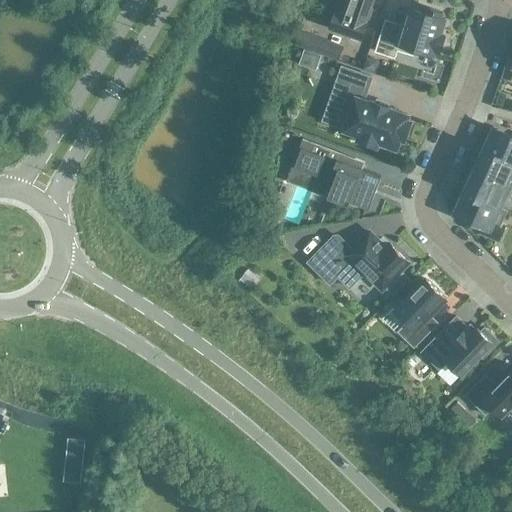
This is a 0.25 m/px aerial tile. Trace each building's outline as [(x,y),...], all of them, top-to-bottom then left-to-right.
[(365,22),(372,0),(336,0),(333,10),(338,12),(338,13),(337,12),(332,27),(361,37),(366,23),(365,22)] [(440,52),(445,36),(440,35),(445,18),(442,17),(443,13),(427,8),(426,12),(409,7),(403,26),(386,21),(376,51),(395,57),(397,49),(413,54),(414,49),(434,55),(435,50),(440,52)] [(322,55),(327,42),(312,36),(307,49),(322,55)] [(364,100),(372,77),(342,67),(329,104),(351,112),(345,130),(361,135),(359,140),(377,147),(379,142),(397,148),(400,138),(405,140),(412,122),(407,120),(408,116),(390,109),(391,107),(373,101),(372,103),(364,100)] [(511,136),(495,129),(491,137),(489,135),(483,147),(486,148),(485,150),(511,162),(511,136)] [(369,209),(381,176),(361,168),(360,170),(355,168),(355,167),(343,163),(343,164),(337,162),(340,155),(341,153),(303,139),(292,167),(329,180),(323,196),(348,205),(350,201),(369,209)] [(511,162),(485,150),(482,157),(479,156),(474,168),(477,169),(475,171),(511,187),(511,162)] [(511,187),(475,171),(474,174),(472,173),(467,184),(469,185),(466,192),(508,211),(508,210),(500,206),(508,187),(511,188),(511,187)] [(508,211),(466,192),(465,194),(463,193),(457,205),(460,206),(456,214),(485,227),(482,231),(498,238),(503,227),(501,226),(508,211)] [(409,262),(390,244),(386,248),(370,232),(351,251),(335,235),(308,263),(330,284),(349,265),(360,277),(365,272),(382,289),(409,262)] [(409,278),(404,273),(387,290),(392,296),(409,278)] [(425,320),(446,299),(426,279),(416,290),(404,302),(396,310),(408,322),(397,332),(414,348),(434,329),(425,320)] [(404,302),(416,290),(408,283),(396,295),(404,302)] [(473,333),(457,317),(422,352),(440,369),(448,361),(461,374),(480,354),(483,358),(499,341),(485,328),(482,331),(478,328),(473,333)] [(405,364),(410,369),(416,363),(411,358),(405,364)] [(511,371),(498,386),(486,374),(465,395),(486,415),(494,407),(503,415),(511,407),(511,371)]
